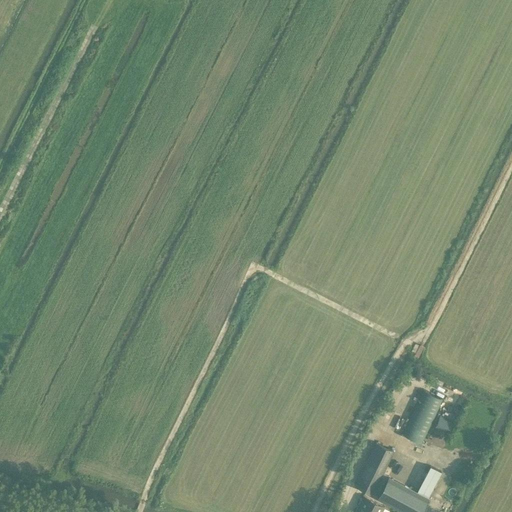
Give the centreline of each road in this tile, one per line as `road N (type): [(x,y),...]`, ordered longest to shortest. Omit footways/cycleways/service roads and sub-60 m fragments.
road 1 (track): [(136,511),(261,260),(427,340),(511,167)]
road 2 (track): [(0,168),(85,0)]
